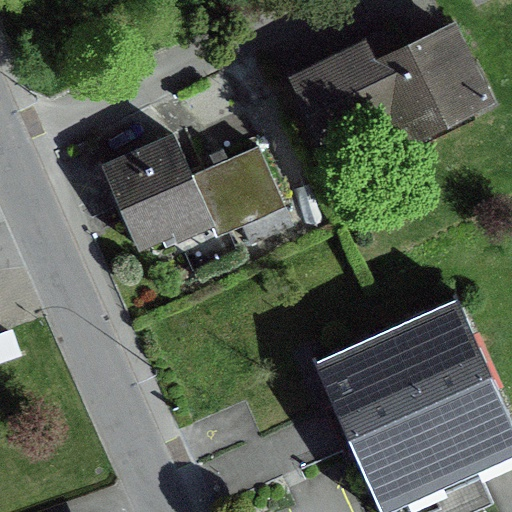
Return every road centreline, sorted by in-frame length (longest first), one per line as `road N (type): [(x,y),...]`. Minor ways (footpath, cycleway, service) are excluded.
road 1 (residential): [(4,149),(165,511)]
road 2 (residential): [(4,149),(323,0)]
